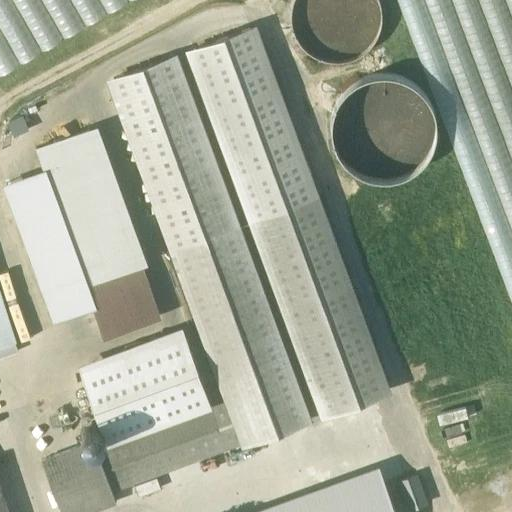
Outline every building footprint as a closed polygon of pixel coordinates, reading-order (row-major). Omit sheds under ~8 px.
[(0,0),(0,81),(151,0),(0,0)] [(329,57),(338,70),(333,102),(334,101),(330,130),(360,173),(400,179),(434,156),(441,108),(419,77),(383,71),(407,55),(409,43),(395,23),(392,22),(381,30),(385,5),(381,0),(304,0),(300,32),(315,55),(329,57)] [(191,60),(321,411),(393,385),(263,33),(191,60)] [(110,74),(244,441),(313,416),(178,49),(110,74)] [(41,146),(104,331),(165,311),(102,125),(41,146)] [(0,341),(18,336),(0,277),(0,341)] [(83,445),(43,460),(62,511),(88,511),(116,502),(112,492),(228,449),(212,405),(182,325),(79,363),(110,443),(85,452),(83,445)] [(105,438),(106,434),(105,430),(102,426),(98,424),(94,423),(90,424),(86,426),(83,430),(83,434),(84,439),(86,442),(90,445),(94,446),(99,445),(102,442),(105,438)] [(395,511),(378,463),(240,511),(395,511)] [(411,507),(430,501),(420,470),(400,477),(411,507)] [(0,511),(9,511),(0,485),(0,511)]
